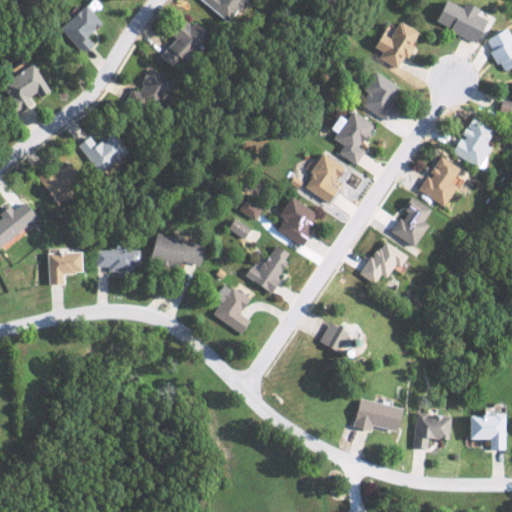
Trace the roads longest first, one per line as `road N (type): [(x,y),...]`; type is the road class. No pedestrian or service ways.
road 1 (tertiary): [(511,485),(432,486),(349,465),(268,418),(189,340),(140,314),(84,314),(0,330)]
road 2 (residential): [(243,391),(451,84)]
road 3 (residential): [(0,169),(83,108),(161,0)]
